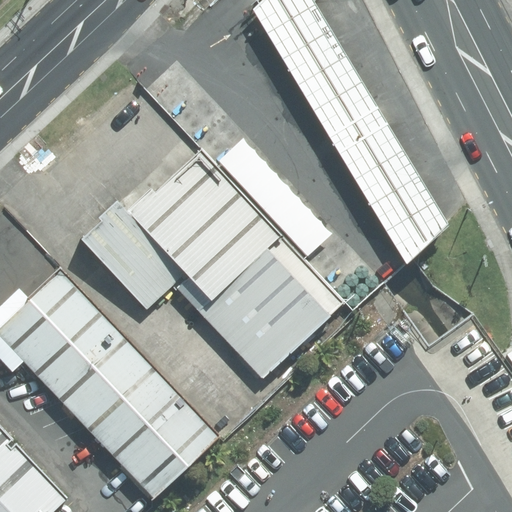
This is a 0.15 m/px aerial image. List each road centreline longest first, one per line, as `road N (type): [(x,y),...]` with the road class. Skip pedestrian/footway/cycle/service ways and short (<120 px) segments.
road 1 (secondary): [(0,106),(113,0)]
road 2 (primary): [(438,0),(511,136)]
